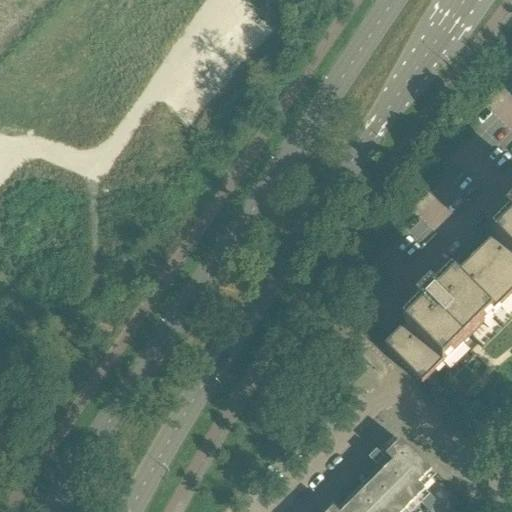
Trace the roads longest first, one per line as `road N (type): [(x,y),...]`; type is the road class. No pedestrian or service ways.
road 1 (primary): [(395,0),(48,511)]
road 2 (primary): [(129,511),(242,322),(464,0)]
road 3 (residential): [(511,502),(397,385),(271,511)]
road 4 (residential): [(372,326),(511,183)]
road 5 (residential): [(0,17),(115,138)]
